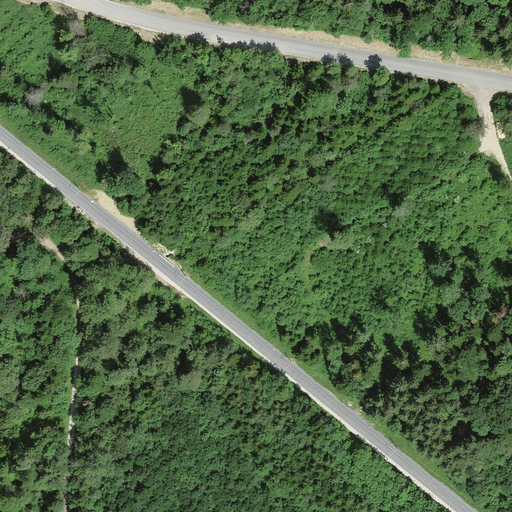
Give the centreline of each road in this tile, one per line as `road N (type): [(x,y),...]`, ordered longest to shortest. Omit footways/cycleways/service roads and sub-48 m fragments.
road 1 (tertiary): [(82,0),(133,17),(511,80)]
road 2 (track): [(0,246),(50,242),(80,295),(68,511)]
